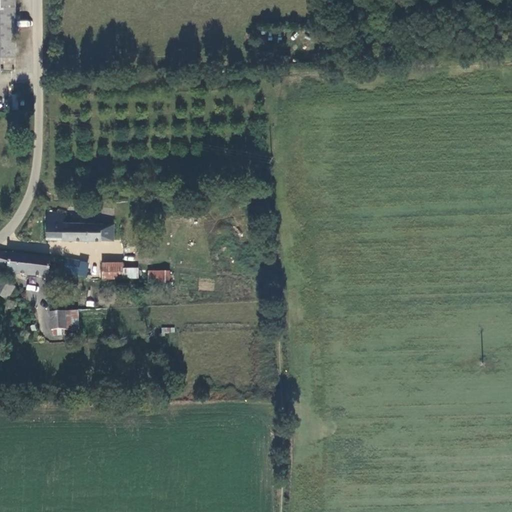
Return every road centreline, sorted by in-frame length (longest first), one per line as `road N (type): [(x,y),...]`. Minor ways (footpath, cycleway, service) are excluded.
road 1 (track): [(31,196),(259,191),(272,257),(282,511)]
road 2 (unclassified): [(38,0),(31,196),(0,239)]
